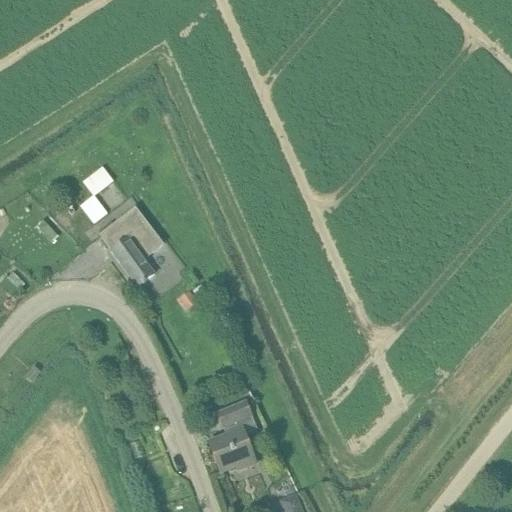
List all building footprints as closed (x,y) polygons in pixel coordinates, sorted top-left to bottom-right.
[(95,198),(81,208),(95,226),(108,216),(95,198)] [(138,288),(154,276),(155,276),(144,262),(165,247),(137,209),(101,237),(112,251),(111,252),(138,288)] [(53,244),(59,238),(44,223),(38,229),(53,244)] [(189,295),(181,301),(188,310),(196,304),(189,295)] [(258,432),(252,418),(246,403),(217,415),(224,430),(227,437),(209,444),(221,474),(237,467),(239,471),(256,465),(245,437),(258,432)] [(303,511),(297,496),(279,503),(283,511),(303,511)]
